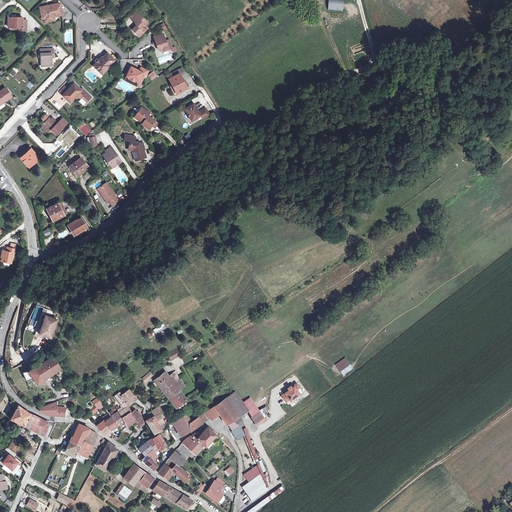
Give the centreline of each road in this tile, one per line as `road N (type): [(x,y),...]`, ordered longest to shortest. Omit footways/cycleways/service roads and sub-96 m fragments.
road 1 (residential): [(30,253),(111,219),(202,127),(283,113),(374,65)]
road 2 (residential): [(0,142),(81,57),(85,21)]
